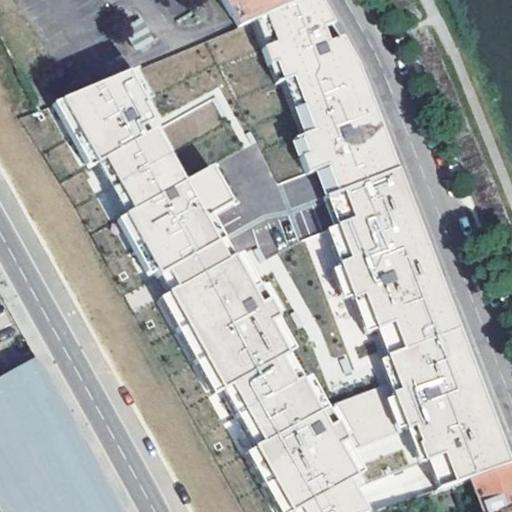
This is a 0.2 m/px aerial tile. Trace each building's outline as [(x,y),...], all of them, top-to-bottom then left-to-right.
[(219,0),(236,29),(250,23),(257,20),(303,0),(219,0)] [(293,143),(306,178),(386,147),(356,70),(333,30),(316,0),(303,0),(257,20),(268,49),(261,52),(269,71),(275,68),(282,85),(292,81),(313,136),(300,141),(293,143)] [(257,20),(250,23),(261,52),(268,49),(257,20)] [(282,85),(275,68),(269,71),(275,88),(282,85)] [(376,511),(392,507),(470,481),(509,468),(450,316),(395,172),(324,200),(341,244),(331,248),(365,338),(380,332),(399,383),(317,414),(268,324),(276,320),(258,285),(249,290),(209,217),(231,205),(211,168),(183,183),(154,131),(156,130),(143,107),(146,105),(128,75),(62,103),(285,511),(376,511)] [(292,81),(282,85),(300,141),(313,136),(292,81)] [(386,147),(314,175),(319,187),(324,200),(395,172),(394,168),(392,164),(390,159),(386,147)] [(124,511),(39,360),(0,382),(0,508),(2,511),(124,511)] [(470,481),(482,511),(511,511),(511,476),(509,468),(470,481)]
